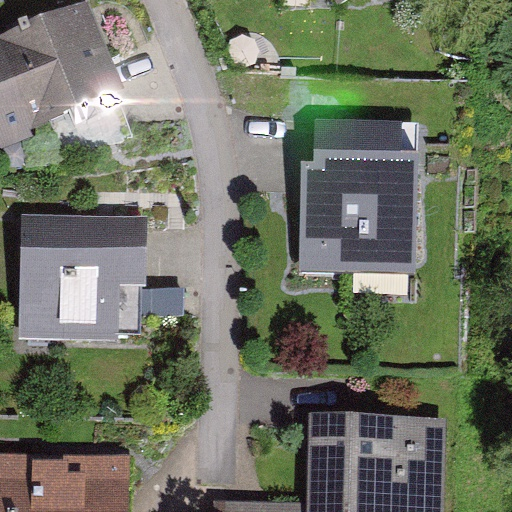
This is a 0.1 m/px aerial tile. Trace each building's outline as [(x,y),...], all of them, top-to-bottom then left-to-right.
[(328,0),(336,10),(354,0),(328,0)] [(39,141),(125,108),(90,17),(0,51),(0,167),(42,151),(39,141)] [(304,173),(301,281),(412,284),(414,175),(304,173)] [(124,298),(142,298),(144,231),(28,228),(24,345),(122,348),(124,298)] [(432,511),(435,429),(306,426),(304,511),(432,511)] [(0,462),(0,511),(132,511),(134,468),(0,462)]
